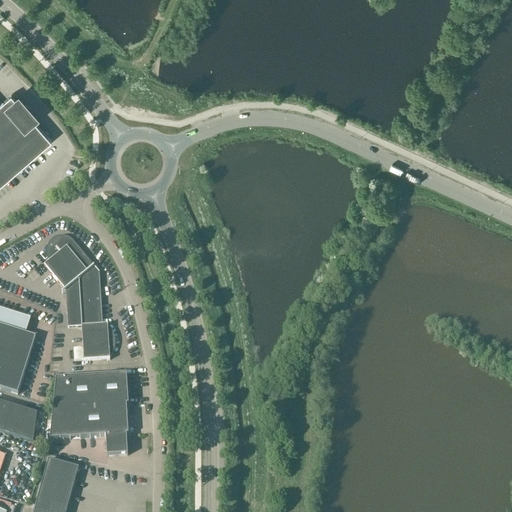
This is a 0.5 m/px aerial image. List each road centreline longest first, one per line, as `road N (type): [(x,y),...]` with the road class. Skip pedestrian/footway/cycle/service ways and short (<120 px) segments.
road 1 (unclassified): [(166,147),(228,123),(301,124),(511,217)]
road 2 (unclassified): [(157,511),(156,408),(142,325),(121,261),(69,203)]
road 3 (tertiary): [(208,511),(202,364),(152,191)]
road 4 (unknown): [(69,203),(38,204),(62,143),(0,77)]
road 5 (tertiary): [(123,139),(0,0)]
